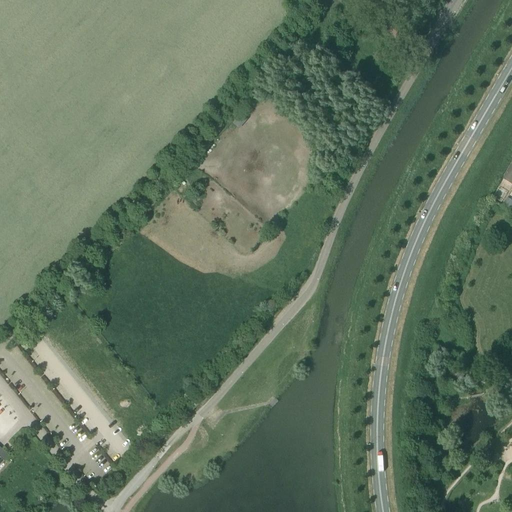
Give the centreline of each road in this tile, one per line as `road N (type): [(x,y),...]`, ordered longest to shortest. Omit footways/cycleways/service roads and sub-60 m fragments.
road 1 (secondary): [(381,511),(373,423),(392,300),(443,179),(511,66)]
road 2 (track): [(0,346),(324,0)]
